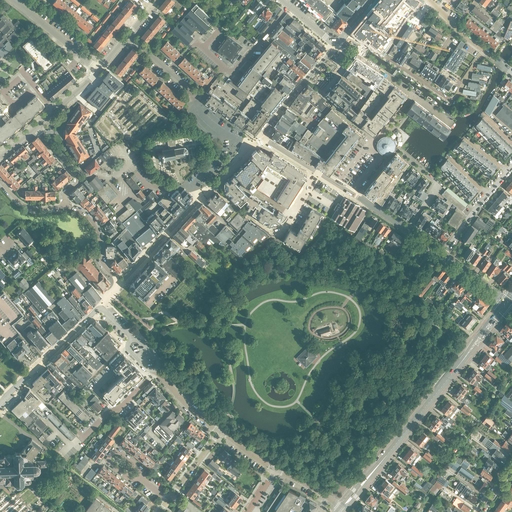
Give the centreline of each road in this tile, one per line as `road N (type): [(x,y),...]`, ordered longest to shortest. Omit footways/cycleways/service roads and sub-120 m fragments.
road 1 (secondary): [(341,508),(505,303)]
road 2 (residential): [(0,403),(101,307)]
road 3 (residential): [(201,197),(191,184),(216,159),(223,138),(197,110),(195,94)]
